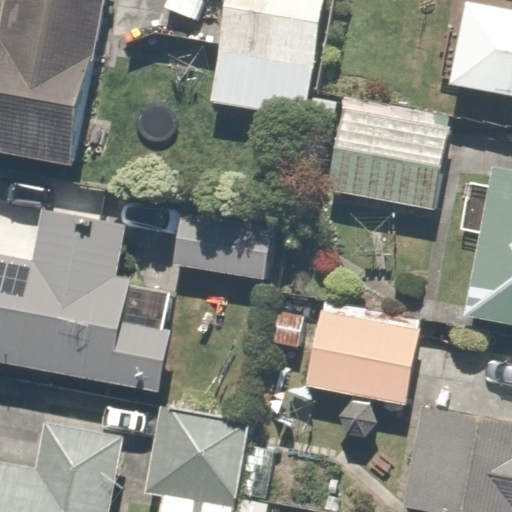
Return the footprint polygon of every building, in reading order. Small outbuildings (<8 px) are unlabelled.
[(105,0),(5,0),(0,24),(0,151),(65,167),(105,0)] [(321,0),(221,0),(208,99),(305,112),(321,0)] [(511,8),(466,1),(448,88),(511,99),(511,8)] [(449,121),(341,108),(331,193),(438,206),(449,121)] [(511,167),(493,164),(464,317),(511,326),(511,167)] [(0,254),(0,370),(148,397),(164,300),(118,292),(130,219),(40,203),(30,259),(0,254)] [(273,219),(179,211),(173,274),(267,282),(273,219)] [(420,315),(320,298),(304,390),(404,408),(420,315)] [(511,511),(511,422),(421,407),(403,508),(428,511),(511,511)] [(143,492),(160,495),(157,511),(231,511),(232,507),(239,508),(253,427),(158,410),(143,492)] [(112,511),(126,434),(49,420),(39,476),(0,468),(0,511),(112,511)]
